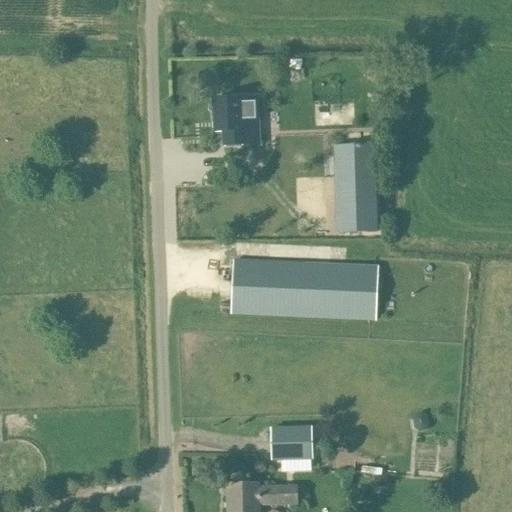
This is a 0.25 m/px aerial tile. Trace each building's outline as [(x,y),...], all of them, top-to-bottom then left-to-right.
[(224,147),(243,146),(242,121),(258,121),(258,103),(242,103),(242,99),(214,100),(215,133),(223,133),(224,147)] [(266,131),(359,129),(359,102),(265,104),(266,131)] [(377,232),(374,145),(334,146),(336,233),(377,232)] [(253,163),(255,227),(303,226),(301,162),(253,163)] [(378,267),(234,261),(231,314),(376,319),(378,267)] [(415,428),(420,431),(425,430),(429,426),(427,417),(422,414),(417,415),(414,419),(415,428)] [(271,429),(272,461),(312,460),(311,428),(271,429)] [(386,476),(374,476),(373,484),(385,484),(386,476)] [(297,502),(297,486),(259,487),(259,484),(227,485),(228,511),(259,511),(259,504),(297,502)] [(354,502),(362,503),(363,491),(355,490),(354,502)]
